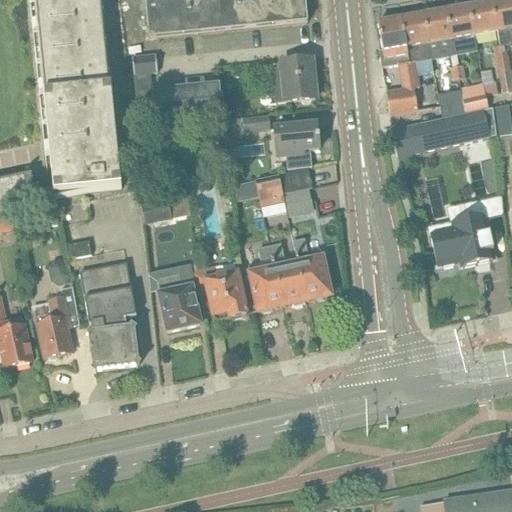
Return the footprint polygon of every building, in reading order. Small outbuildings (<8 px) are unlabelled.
[(107,192),(121,191),(102,0),(35,0),(53,178),(54,191),(35,195),(31,176),(0,182),(0,212),(37,205),(87,194),(107,192)] [(144,0),(149,40),(307,25),(304,0),(144,0)] [(511,0),(510,0),(491,3),(496,32),(506,30),(509,43),(511,42),(511,0)] [(496,32),(491,3),(468,7),(473,36),(496,32)] [(468,7),(445,12),(452,53),(476,49),(473,36),(468,7)] [(445,12),(424,15),(431,57),(452,53),(445,12)] [(431,57),(424,15),(400,20),(408,61),(431,57)] [(408,61),(400,20),(377,24),(382,52),(378,53),(381,70),(398,67),(403,91),(403,92),(413,90),(418,89),(416,76),(405,77),(402,65),(408,64),(408,61)] [(495,62),(506,60),(504,47),(493,48),(495,62)] [(223,121),(221,107),(219,87),(152,94),(150,75),(157,74),(156,58),(132,60),(139,130),(223,121)] [(506,60),(495,62),(498,75),(503,74),(508,73),(506,60)] [(271,66),(273,86),(275,105),(295,103),(315,101),(311,62),(281,65),(271,66)] [(414,63),(408,64),(402,65),(405,77),(416,76),(414,63)] [(459,68),(450,70),(452,83),(462,81),(459,68)] [(511,72),(508,73),(503,74),(507,93),(511,93),(511,92),(511,72)] [(403,91),(385,94),(389,117),(417,112),(413,90),(403,92),(403,91)] [(464,116),(462,104),(459,93),(437,99),(442,121),(464,116)] [(484,98),(462,104),(464,116),(487,111),(484,98)] [(229,103),(230,118),(241,117),(240,102),(229,103)] [(511,136),(511,118),(511,107),(496,109),(500,138),(511,136)] [(418,127),(424,154),(496,138),(490,111),(418,127)] [(245,134),(271,132),(270,117),(244,118),(245,134)] [(284,149),(285,159),(304,158),(303,153),(318,152),(317,141),(319,141),(318,126),(274,130),(276,150),(284,149)] [(284,149),(276,150),(277,162),(286,161),(285,159),(284,149)] [(281,190),(279,179),(256,184),(257,188),(259,199),(262,210),(283,205),(280,190),(281,190)] [(158,202),(183,197),(180,183),(156,187),(158,202)] [(257,188),(248,190),(251,201),(259,199),(257,188)] [(283,198),(288,218),(300,215),(298,208),(310,205),(307,193),(283,198)] [(475,218),(427,228),(436,268),(459,263),(460,269),(493,261),(484,223),(503,219),(500,196),(471,203),(475,218)] [(183,197),(158,202),(143,206),(146,225),(173,220),(172,219),(189,216),(185,197),(183,197)] [(0,233),(19,231),(17,216),(0,218),(0,233)] [(292,244),(297,265),(306,303),(330,298),(322,260),(309,263),(304,241),(292,244)] [(70,261),(91,257),(88,243),(67,247),(70,261)] [(280,247),(270,249),(283,308),(306,303),(297,265),(285,268),(280,247)] [(283,308),(270,249),(258,252),(262,273),(249,276),(258,314),(283,308)] [(53,263),(49,270),(52,284),(58,288),(65,287),(69,280),(66,266),(60,262),(53,263)] [(91,349),(89,350),(89,352),(92,352),(94,370),(93,371),(92,371),(93,373),(94,372),(94,374),(96,374),(96,373),(96,372),(135,367),(136,368),(136,369),(137,369),(137,368),(138,367),(139,367),(139,365),(138,366),(137,365),(133,333),(133,332),(134,332),(134,330),(133,331),(132,329),(131,329),(131,330),(131,331),(127,331),(125,321),(136,319),(126,265),(79,274),(89,327),(91,327),(93,336),(92,336),(91,335),(91,334),(90,334),(90,335),(89,336),(88,336),(88,338),(89,337),(90,338),(91,349)] [(193,275),(197,274),(196,267),(181,270),(183,282),(172,285),(174,293),(158,297),(162,314),(167,334),(200,327),(192,290),(196,290),(193,275)] [(214,271),(197,274),(193,275),(196,290),(197,296),(208,294),(213,317),(229,314),(230,320),(246,316),(237,276),(217,280),(214,271)] [(79,327),(71,287),(59,289),(61,295),(46,298),(51,321),(36,325),(44,361),(72,355),(66,330),(79,327)] [(0,351),(4,370),(32,364),(24,328),(22,328),(21,320),(5,323),(0,302),(0,351)] [(511,511),(511,492),(443,502),(443,504),(419,508),(420,511),(511,511)]
